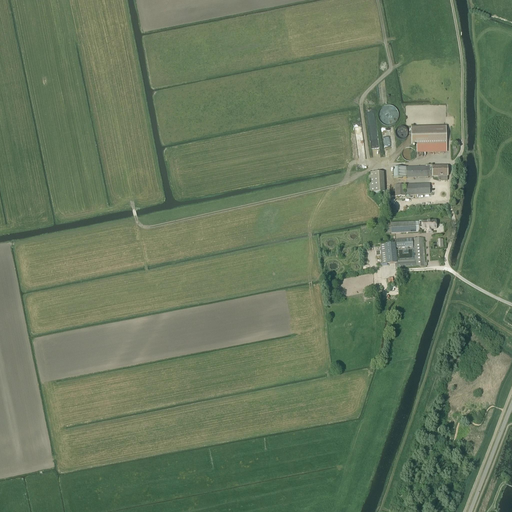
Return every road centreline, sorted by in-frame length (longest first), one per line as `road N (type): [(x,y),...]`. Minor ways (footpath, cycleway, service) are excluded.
road 1 (track): [(371,171),(364,97),(405,61),(394,0)]
road 2 (unknown): [(511,395),(466,511)]
